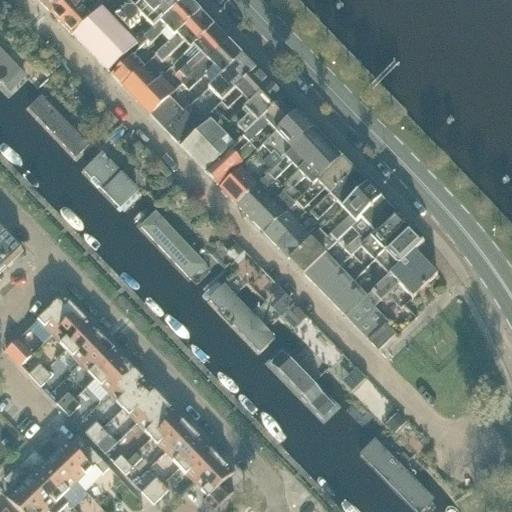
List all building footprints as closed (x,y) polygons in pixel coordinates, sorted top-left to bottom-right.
[(41,0),(40,2),(51,13),(65,0),(41,0)] [(88,0),(76,0),(75,0),(65,0),(51,13),(62,25),(82,6),(88,0)] [(124,23),(147,0),(125,0),(132,7),(125,7),(116,16),(124,23)] [(154,30),(186,0),(147,0),(124,23),(131,31),(140,22),(141,16),(154,30)] [(174,39),(201,13),(188,0),(186,0),(154,30),(145,39),(152,46),(167,31),(174,39)] [(74,37),(93,18),(82,6),(62,25),(74,37)] [(109,73),(138,45),(103,8),(93,18),(74,37),(109,73)] [(190,51),(194,47),(215,27),(201,13),(174,39),(156,57),(163,64),(184,44),(190,51)] [(183,85),(191,78),(228,42),(215,27),(194,47),(200,54),(175,78),(183,85)] [(213,85),(243,56),(228,42),(191,78),(183,85),(190,93),(206,77),(213,85)] [(223,103),(256,70),(243,56),(213,85),(209,89),(223,103)] [(142,62),(136,67),(129,59),(112,76),(123,88),(143,69),(146,67),(142,62)] [(61,67),(54,60),(43,69),(50,77),(59,69),(61,67)] [(137,102),(156,84),(143,69),(123,88),(137,102)] [(250,104),(270,85),(256,70),(223,103),(222,103),(228,110),(242,96),(250,104)] [(170,98),(174,94),(161,80),(156,84),(137,102),(151,117),(163,105),(170,98)] [(244,139),(285,100),(270,85),(250,104),(245,109),(250,115),(238,127),(242,132),(231,142),(235,146),(244,138),(244,139)] [(163,105),(151,117),(165,131),(184,113),(170,98),(163,105)] [(298,114),(290,105),(285,100),(244,139),(249,144),(250,145),(269,126),(277,134),(298,114)] [(191,122),(198,115),(190,107),(184,113),(165,131),(179,145),(197,128),(191,122)] [(110,130),(118,122),(106,109),(98,117),(110,130)] [(315,131),(300,115),(298,114),(277,134),(255,155),(264,164),(274,154),(283,162),(315,131)] [(235,146),(231,142),(210,120),(181,148),(206,174),(230,152),(235,146)] [(299,173),(328,145),(315,131),(283,162),(268,176),(274,182),(275,182),(292,166),(299,173)] [(142,146),(133,137),(128,132),(116,144),(129,158),(142,146)] [(256,151),(250,145),(249,144),(236,157),(230,152),(206,174),(218,186),(256,151)] [(313,188),(343,160),(328,145),(299,173),(286,185),(293,191),(305,180),(313,188)] [(330,197),(355,173),(343,160),(313,188),(304,197),(299,192),(294,197),(299,202),(297,204),(304,211),(325,191),(330,197)] [(252,192),(258,186),(241,169),(236,174),(252,192)] [(340,212),(368,186),(355,173),(330,197),(309,217),(316,224),(335,207),(340,212)] [(237,206),(252,192),(236,174),(220,189),(237,206)] [(263,193),(274,182),(268,176),(258,186),(252,192),(237,206),(253,223),(273,204),(263,193)] [(182,199),(188,193),(180,185),(165,199),(178,212),(186,204),(182,199)] [(337,243),(352,229),(382,201),(368,186),(340,212),(343,216),(346,213),(351,218),(332,237),(337,243)] [(351,258),(356,253),(361,248),(396,215),(382,201),(352,229),(360,237),(345,251),(351,258)] [(265,234),(292,208),(287,203),(279,210),(273,204),(253,223),(265,234)] [(307,214),(304,211),(297,204),(292,208),(265,234),(276,247),(298,225),(290,218),(296,212),(302,219),(307,214)] [(367,270),(375,262),(409,229),(396,215),(361,248),(369,256),(360,264),(367,270)] [(290,261),(319,232),(310,223),(304,224),(278,249),(290,261)] [(416,254),(425,245),(409,229),(375,262),(389,276),(414,252),(416,254)] [(327,241),(324,238),(319,232),(290,261),(304,275),(326,254),(337,243),(332,237),(327,241)] [(0,274),(23,253),(5,234),(0,239),(0,274)] [(438,276),(416,254),(414,252),(389,276),(372,293),(380,303),(399,285),(413,300),(438,276)] [(318,290),(340,269),(326,254),(304,275),(318,290)] [(332,304),(353,283),(340,269),(318,290),(332,304)] [(346,318),(367,297),(353,283),(332,304),(346,318)] [(374,309),(380,303),(372,293),(367,297),(346,318),(368,342),(385,325),(387,323),(374,309)] [(74,309),(76,307),(65,296),(60,301),(38,322),(53,337),(78,313),(74,309)] [(283,317),(289,312),(282,305),(277,310),(283,317)] [(84,316),(82,317),(78,313),(53,337),(67,352),(92,328),(88,324),(90,322),(84,316)] [(379,353),(396,336),(385,325),(368,342),(379,353)] [(98,331),(96,332),(92,328),(67,352),(81,367),(107,343),(102,338),(104,337),(98,331)] [(21,368),(33,357),(18,342),(7,353),(12,358),(18,365),(21,368)] [(112,345),(111,347),(107,343),(81,367),(95,382),(121,357),(117,353),(118,352),(112,345)] [(126,360),(125,362),(121,357),(95,382),(109,396),(135,372),(131,368),(132,366),(126,360)] [(35,383),(47,372),(40,365),(29,376),(35,383)] [(47,372),(35,383),(41,389),(53,378),(47,372)] [(140,375),(139,376),(135,372),(109,396),(124,411),(149,387),(145,382),(146,381),(140,375)] [(154,390),(153,391),(149,387),(124,411),(138,426),(163,401),(159,397),(160,396),(154,390)] [(64,412),(75,401),(69,395),(57,405),(64,412)] [(69,418),(81,407),(75,401),(64,412),(69,418)] [(169,404),(167,406),(163,401),(138,426),(152,440),(177,416),(173,412),(175,410),(169,404)] [(183,419),(181,420),(177,416),(152,440),(166,455),(191,431),(187,427),(189,425),(183,419)] [(92,442),(103,431),(97,424),(86,435),(92,442)] [(103,431),(92,442),(98,448),(109,437),(103,431)] [(197,434),(196,435),(191,431),(166,455),(180,470),(206,446),(201,441),(203,440),(197,434)] [(47,440),(41,446),(52,458),(78,485),(86,493),(104,476),(110,470),(80,438),(71,447),(67,443),(58,453),(54,448),(54,447),(47,440)] [(41,446),(34,452),(42,460),(43,459),(47,463),(38,472),(63,499),(69,505),(75,510),(89,496),(86,493),(78,485),(52,458),(41,446)] [(211,448),(210,450),(206,446),(180,470),(194,485),(220,460),(216,456),(217,455),(211,448)] [(134,469),(143,461),(137,455),(128,463),(134,469)] [(120,471),(128,463),(122,457),(114,464),(120,471)] [(225,463),(224,465),(220,460),(194,485),(209,499),(204,503),(212,511),(215,511),(234,494),(225,484),(236,474),(225,463)] [(128,463),(120,471),(126,477),(134,469),(128,463)] [(18,468),(11,474),(19,482),(23,486),(47,511),(61,511),(69,505),(63,499),(38,472),(29,481),(24,477),(25,476),(18,468)] [(11,474),(5,480),(12,488),(19,482),(11,474)] [(47,511),(23,486),(8,501),(18,511),(47,511)] [(149,500),(157,493),(150,486),(142,494),(149,500)] [(157,493),(149,500),(155,506),(162,499),(157,493)]
